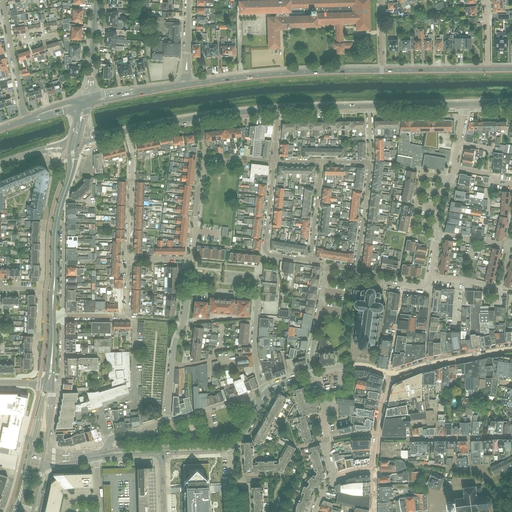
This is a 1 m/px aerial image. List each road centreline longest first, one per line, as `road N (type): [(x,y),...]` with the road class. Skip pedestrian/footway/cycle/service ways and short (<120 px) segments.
road 1 (unclassified): [(511,348),(393,373),(358,364),(316,373)]
road 2 (secondary): [(381,70),(186,84)]
road 3 (tertiary): [(277,109),(464,105)]
road 4 (unclassified): [(266,391),(253,347),(256,298),(189,292)]
road 5 (tertiary): [(126,131),(277,109)]
road 6 (unclassified): [(167,422),(189,292)]
road 7 (residential): [(128,258),(126,131)]
